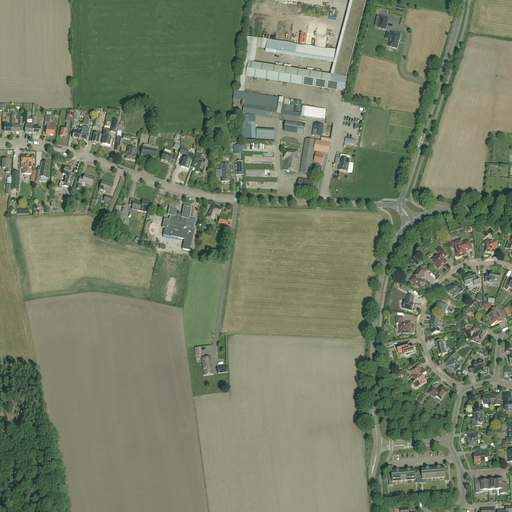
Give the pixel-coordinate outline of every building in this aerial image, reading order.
[(346,78),(366,0),(349,0),(333,64),(330,76),(331,76),(346,78)] [(377,17),(375,27),(378,28),(385,30),(388,19),(381,17),(381,18),(377,17)] [(392,33),(392,35),(387,34),(386,39),(390,40),(389,47),(397,49),(398,44),(399,40),(400,35),(392,33)] [(245,37),(239,77),(246,78),(312,88),(329,91),(331,76),(330,76),(315,73),(254,64),(256,49),(266,51),(266,53),(333,64),(335,51),(245,37)] [(372,67),(383,70),(385,62),(374,59),(372,67)] [(346,78),(331,76),(329,91),(345,93),(347,78),(346,78)] [(235,91),(233,100),(242,102),(243,101),(245,101),(243,114),(241,114),(241,117),(242,141),(256,140),(257,140),(275,141),(275,131),(257,130),(256,130),(255,116),(279,120),(285,121),(285,122),(299,124),(301,114),(293,113),(294,106),(295,101),(282,99),(244,93),(246,78),(239,77),(237,92),(235,91)] [(44,124),(47,125),(46,135),(53,136),(55,126),(49,125),(50,113),(47,112),(46,118),(45,118),(44,124)] [(116,133),(119,120),(113,119),(110,132),(116,133)] [(14,121),(11,120),(10,124),(12,125),(12,132),(20,132),(20,127),(16,127),(16,124),(14,124),(14,121)] [(285,122),(284,132),(303,135),(305,125),(299,124),(285,122)] [(12,125),(10,124),(8,124),(8,125),(4,125),(4,132),(12,132),(12,125)] [(25,124),(25,127),(25,133),(32,134),(33,128),(33,125),(31,125),(25,124)] [(314,124),(312,135),(321,137),(323,125),(314,124)] [(68,125),(67,125),(65,125),(64,129),(60,129),(59,136),(66,137),(67,130),(68,125)] [(74,133),(73,138),(80,140),(82,127),(80,127),(79,131),(78,131),(77,133),(74,133)] [(82,127),(80,140),(87,141),(88,136),(89,130),(85,129),(85,128),(82,127)] [(104,137),(102,145),(109,146),(111,138),(108,138),(109,134),(108,134),(109,130),(104,128),(103,133),(104,133),(103,137),(104,137)] [(95,134),(94,134),(92,143),(92,144),(95,144),(96,143),(98,144),(100,133),(95,132),(95,134)] [(143,146),(141,156),(155,158),(157,148),(153,147),(155,138),(150,137),(149,146),(144,145),(143,146)] [(320,142),(315,141),(305,140),(300,173),(310,175),(314,151),(328,153),(330,140),(321,138),(320,142)] [(123,153),(122,156),(126,157),(125,159),(135,161),(137,148),(128,147),(127,154),(123,153)] [(185,159),(190,161),(194,153),(185,149),(183,155),(186,157),(185,159)] [(285,151),(284,158),(286,159),(284,171),(297,173),(300,153),(285,151)] [(163,153),(161,161),(169,163),(170,159),(175,161),(177,155),(170,153),(170,155),(163,153)] [(324,155),(316,153),(314,161),(316,162),(318,162),(322,163),(324,155)] [(199,155),(196,154),(193,162),(198,164),(194,173),(202,175),(205,167),(206,167),(208,163),(204,161),(198,159),(199,155)] [(340,159),(338,171),(348,172),(350,156),(341,155),(340,159)] [(21,157),(21,169),(23,169),(23,174),(32,174),(32,157),(21,157)] [(190,161),(185,159),(184,159),(180,167),(187,170),(190,161)] [(36,171),(34,183),(38,183),(39,177),(46,179),(46,178),(48,179),(49,175),(47,175),(49,164),(42,163),(40,171),(36,171)] [(222,177),(221,177),(221,183),(232,182),(232,165),(220,165),(221,171),(222,171),(222,177)] [(75,174),(71,172),(71,171),(68,170),(69,168),(64,166),(63,169),(64,170),(62,175),(66,176),(64,183),(60,182),(59,185),(70,189),(73,179),(75,179),(76,175),(75,174)] [(18,191),(19,173),(12,173),(11,190),(18,191)] [(80,178),(78,184),(81,185),(82,183),(91,186),(94,178),(84,175),(83,179),(80,178)] [(297,191),(312,193),(314,182),(299,179),(297,191)] [(109,184),(102,181),(99,190),(107,192),(106,193),(110,195),(113,185),(109,183),(109,184)] [(112,198),(105,196),(104,201),(110,204),(112,198)] [(130,199),(129,206),(136,207),(136,210),(147,212),(149,202),(143,201),(143,204),(134,202),(134,200),(130,199)] [(212,205),(207,217),(214,220),(216,214),(219,216),(221,209),(212,205)] [(193,229),(195,221),(189,220),(191,208),(184,207),(182,216),(180,216),(180,214),(178,213),(178,215),(176,215),(177,209),(169,207),(167,215),(170,216),(169,220),(164,219),(162,228),(165,229),(163,236),(171,238),(171,237),(178,239),(178,237),(185,238),(184,241),(182,250),(190,252),(192,243),(194,230),(193,229)] [(452,245),(452,247),(452,248),(452,249),(454,249),(455,249),(458,257),(466,255),(465,252),(472,250),(469,241),(462,243),(461,240),(453,243),(453,245),(452,245)] [(486,247),(485,253),(496,253),(497,242),(491,242),(489,240),(483,244),(486,247)] [(433,263),(438,269),(446,263),(443,259),(447,256),(441,248),(436,252),(439,255),(435,258),(434,258),(431,260),(433,263)] [(426,272),(420,267),(410,281),(420,289),(425,283),(420,280),(426,272)] [(501,274),(490,273),(490,276),(486,275),(485,282),(493,284),(493,281),(499,282),(501,274)] [(475,279),(473,274),(463,277),(466,285),(467,285),(470,284),(470,283),(473,282),(474,286),(480,284),(478,278),(475,279)] [(511,281),(511,282),(507,279),(507,278),(503,288),(507,291),(509,288),(511,290),(511,291),(511,292),(511,294),(511,281)] [(447,288),(445,290),(449,295),(450,293),(454,298),(460,292),(461,293),(463,290),(456,283),(451,287),(450,286),(448,288),(447,288)] [(405,302),(403,309),(412,311),(414,304),(412,304),(414,297),(408,296),(406,302),(405,302)] [(434,309),(444,314),(449,303),(443,298),(440,305),(437,303),(438,302),(437,302),(435,306),(436,306),(434,309)] [(488,320),(491,326),(496,324),(496,325),(502,322),(496,308),(490,311),(492,314),(486,316),(487,317),(486,318),(487,320),(488,320)] [(410,334),(410,323),(403,323),(402,318),(397,318),(397,324),(400,324),(400,334),(410,334)] [(432,334),(432,335),(440,333),(440,332),(439,328),(440,328),(440,324),(438,324),(439,320),(432,318),(432,319),(431,325),(430,325),(432,325),(432,328),(430,328),(431,328),(432,334)] [(472,341),(473,342),(474,341),(480,344),(487,331),(476,325),(472,332),(476,334),(473,338),(472,338),(471,340),(472,341)] [(443,341),(435,343),(439,356),(442,355),(442,357),(447,353),(445,350),(443,341)] [(409,354),(409,353),(414,352),(413,349),(415,349),(414,346),(412,346),(412,345),(408,347),(407,344),(396,347),(398,353),(403,351),(404,355),(405,355),(406,356),(407,356),(408,356),(409,355),(409,354)] [(451,357),(449,359),(451,361),(447,367),(455,373),(458,370),(460,369),(460,367),(461,365),(457,362),(461,358),(456,353),(451,357)] [(203,366),(211,365),(210,357),(202,358),(203,366)] [(472,364),(473,367),(469,368),(470,374),(474,373),(474,375),(484,372),(483,370),(485,369),(483,361),(472,364)] [(211,365),(203,366),(204,376),(212,374),(211,365)] [(414,376),(412,377),(416,382),(413,384),(416,388),(426,381),(423,377),(423,376),(426,374),(423,369),(421,371),(418,366),(411,372),(414,376)] [(436,397),(441,400),(446,391),(441,388),(439,391),(437,391),(432,387),(428,394),(435,398),(436,397)] [(500,394),(495,394),(496,394),(496,396),(483,397),(484,405),(489,405),(493,404),(493,406),(501,406),(500,394)] [(473,413),(474,418),(474,420),(472,420),(472,425),(471,425),(472,429),(474,429),(474,427),(478,427),(478,425),(484,424),(483,416),(481,416),(481,413),(473,413)] [(468,447),(473,446),(478,446),(477,436),(479,436),(479,433),(468,433),(469,437),(467,437),(468,447)] [(484,450),(476,451),(476,455),(474,455),(474,459),(475,464),(480,464),(480,463),(485,463),(484,458),(490,458),(489,450),(484,450)] [(399,471),(391,472),(392,475),(388,475),(389,486),(393,486),(392,482),(415,480),(415,484),(423,483),(422,480),(445,478),(445,481),(449,481),(448,470),(445,470),(444,468),(437,468),(433,468),(429,469),(421,470),(422,472),(415,473),(414,470),(407,471),(403,470),(399,471)] [(495,481),(496,490),(500,490),(500,494),(507,494),(506,484),(503,484),(502,480),(495,481)] [(488,491),(488,481),(481,482),(481,486),(475,486),(476,494),(479,493),(485,492),(485,491),(488,491)] [(495,481),(488,481),(488,491),(493,490),(493,495),(496,495),(496,490),(495,481)]
